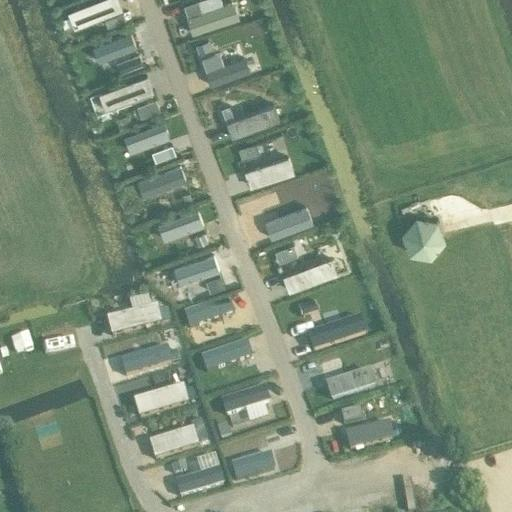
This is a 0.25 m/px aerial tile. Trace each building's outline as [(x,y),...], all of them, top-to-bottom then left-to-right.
[(197,2),(184,6),(187,17),(201,12),(197,2)] [(123,12),(104,20),(107,27),(126,20),(123,12)] [(207,42),(195,46),(198,54),(210,50),(207,42)] [(155,99),(146,102),(150,114),(160,110),(155,99)] [(229,105),(222,108),(226,121),(234,118),(229,105)] [(256,142),(239,148),(242,159),(259,153),(256,142)] [(165,147),(152,152),(155,163),(169,158),(165,147)] [(415,216),(401,232),(408,253),(430,257),(444,241),(437,220),(415,216)] [(204,233),(195,237),(199,246),(208,243),(204,233)] [(294,244),(275,251),(279,262),(298,255),(294,244)] [(222,279),(211,283),(215,291),(225,287),(222,279)] [(314,302),(298,307),(302,317),(317,311),(314,302)] [(166,311),(158,313),(161,325),(169,322),(166,311)] [(176,352),(169,354),(171,364),(179,362),(176,352)] [(339,359),(320,365),(323,377),(342,371),(339,359)] [(255,366),(244,370),(248,382),(259,378),(255,366)] [(193,390),(184,392),(187,404),(196,401),(193,390)] [(360,410),(341,415),(344,426),(363,421),(360,410)] [(202,421),(191,425),(197,444),(208,440),(202,421)] [(226,426),(217,428),(221,440),(229,437),(226,426)] [(183,464),(172,467),(174,475),(186,471),(183,464)]
